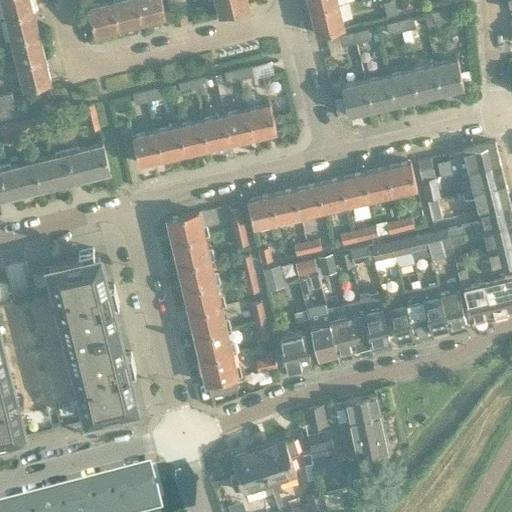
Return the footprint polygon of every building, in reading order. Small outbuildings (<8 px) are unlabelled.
[(1,0),(6,17),(33,10),(30,0),(1,0)] [(95,33),(118,27),(111,0),(107,0),(88,5),(95,33)] [(111,0),(118,27),(142,21),(136,0),(111,0)] [(161,0),(136,0),(142,21),(166,15),(161,0)] [(249,6),(247,0),(215,0),(219,14),(249,6)] [(308,0),(311,10),(339,3),(337,0),(308,0)] [(397,13),(393,0),(392,0),(384,2),(387,16),(397,13)] [(344,26),(339,3),(311,10),(317,33),(344,26)] [(432,12),(435,22),(448,18),(446,9),(432,12)] [(6,17),(11,40),(39,33),(33,10),(6,17)] [(188,22),(185,13),(172,16),(174,25),(188,22)] [(413,17),(400,20),(402,30),(415,27),(413,17)] [(402,30),(400,20),(387,23),(389,33),(402,30)] [(368,28),(354,31),(357,41),(370,38),(368,28)] [(357,41),(354,31),(341,35),(344,44),(357,41)] [(11,40),(17,63),(45,57),(39,33),(11,40)] [(51,81),(45,57),(17,63),(23,87),(51,81)] [(434,63),(441,91),(464,85),(457,58),(434,63)] [(434,63),(411,69),(418,96),(441,91),(434,63)] [(238,69),(240,78),(253,75),(251,66),(238,69)] [(227,82),(240,78),(238,69),(225,72),(227,82)] [(418,96),(411,69),(388,74),(395,102),(418,96)] [(388,74),(365,79),(372,107),(395,102),(388,74)] [(192,79),(194,89),(207,86),(205,76),(192,79)] [(181,92),(194,89),(192,79),(179,82),(181,92)] [(349,113),(372,107),(365,79),(342,85),(349,113)] [(146,90),(149,100),(162,97),(159,87),(146,90)] [(11,90),(0,93),(0,116),(17,112),(11,90)] [(135,103),(149,100),(146,90),(133,93),(135,103)] [(246,107),(253,135),(276,130),(270,102),(246,107)] [(87,117),(96,115),(93,103),(85,105),(87,117)] [(253,135),(246,107),(224,113),(230,141),(253,135)] [(230,141),(224,113),(201,118),(208,146),(230,141)] [(36,117),(38,126),(50,123),(47,114),(36,117)] [(96,115),(87,117),(90,129),(99,127),(96,115)] [(36,117),(24,120),(26,129),(38,126),(36,117)] [(208,146),(201,118),(178,124),(185,151),(208,146)] [(15,132),(26,129),(24,120),(12,123),(15,132)] [(3,135),(15,132),(12,123),(1,126),(3,135)] [(156,129),(162,157),(185,151),(178,124),(156,129)] [(162,157),(156,129),(132,135),(139,162),(162,157)] [(466,156),(468,168),(500,161),(495,141),(454,151),(456,159),(466,156)] [(102,142),(67,151),(74,178),(109,169),(102,142)] [(40,186),(74,178),(67,151),(33,159),(40,186)] [(0,167),(0,171),(6,195),(40,186),(33,159),(0,167)] [(410,160),(387,166),(393,192),(417,186),(410,160)] [(505,180),(500,161),(468,168),(471,180),(462,183),(463,190),(505,180)] [(423,179),(434,176),(431,165),(420,167),(423,179)] [(370,197),(393,192),(387,166),(363,171),(370,197)] [(346,203),(370,197),(363,171),(340,177),(346,203)] [(425,191),(437,189),(434,176),(423,179),(425,191)] [(323,208),(346,203),(340,177),(317,182),(323,208)] [(510,200),(505,180),(463,190),(465,198),(475,196),(478,207),(510,200)] [(300,214),(323,208),(317,182),(294,187),(300,214)] [(277,219),(300,214),(294,187),(271,193),(277,219)] [(253,225),(277,219),(271,193),(247,199),(253,225)] [(473,230),(511,220),(511,209),(510,200),(478,207),(481,220),(456,226),(458,233),(462,232),(473,230)] [(229,207),(233,225),(242,222),(238,204),(229,207)] [(432,218),(441,216),(439,204),(429,207),(432,218)] [(173,239),(173,241),(204,233),(198,210),(167,217),(169,222),(168,223),(169,229),(170,230),(171,234),(170,234),(171,240),(173,239)] [(411,216),(399,219),(401,229),(414,226),(411,216)] [(401,229),(399,219),(387,222),(389,231),(401,229)] [(511,241),(511,220),(473,230),(475,237),(485,235),(488,247),(511,241)] [(242,222),(233,225),(237,243),(247,240),(242,222)] [(365,227),(353,230),(355,239),(367,237),(365,227)] [(446,228),(425,233),(428,245),(449,240),(446,228)] [(343,242),(355,239),(353,230),(341,233),(343,242)] [(464,240),(462,232),(458,233),(449,236),(451,243),(464,240)] [(209,257),(204,233),(173,241),(174,245),(173,247),(174,252),(176,253),(177,257),(176,257),(177,263),(178,263),(178,264),(209,257)] [(428,245),(425,233),(408,237),(411,249),(417,271),(424,269),(419,248),(428,245)] [(408,237),(391,241),(394,253),(411,249),(408,237)] [(319,238),(307,241),(309,250),(321,248),(319,238)] [(296,253),(309,250),(307,241),(294,244),(296,253)] [(394,253),(391,241),(375,245),(378,257),(394,253)] [(481,261),(483,269),(492,266),(493,267),(511,262),(511,241),(488,247),(491,258),(481,261)] [(351,260),(369,256),(365,243),(348,248),(349,251),(351,260)] [(268,247),(259,249),(262,261),(271,259),(268,247)] [(240,254),(244,271),(254,269),(249,251),(240,254)] [(349,251),(339,253),(342,265),(352,262),(351,260),(349,251)] [(317,255),(321,269),(334,266),(330,252),(317,255)] [(467,252),(458,254),(461,265),(470,263),(467,252)] [(49,266),(86,417),(137,404),(99,254),(49,266)] [(215,280),(209,257),(178,264),(180,268),(179,270),(180,276),(181,277),(182,281),(181,281),(182,286),(184,286),(184,287),(215,280)] [(308,257),(294,261),(296,271),(311,267),(308,257)] [(283,284),(278,265),(262,268),(267,288),(283,284)] [(59,424),(86,417),(49,266),(27,272),(30,282),(10,286),(8,276),(0,278),(0,335),(24,432),(52,425),(50,417),(57,415),(59,424)] [(469,319),(489,314),(482,282),(470,284),(466,268),(458,270),(459,277),(469,319)] [(258,287),(254,269),(244,271),(248,289),(258,287)] [(506,287),(511,309),(511,308),(511,274),(499,277),(502,288),(506,287)] [(499,277),(482,282),(489,314),(511,309),(506,287),(502,288),(499,277)] [(449,291),(440,293),(447,324),(465,320),(455,278),(447,280),(449,291)] [(189,311),(221,304),(215,280),(184,287),(185,292),(184,293),(185,299),(187,300),(188,304),(187,304),(188,310),(189,309),(189,311)] [(447,324),(440,293),(438,283),(420,287),(431,328),(447,324)] [(404,291),(406,301),(414,332),(431,328),(420,287),(404,291)] [(363,310),(371,343),(389,339),(377,291),(367,294),(371,308),(363,310)] [(397,337),(414,332),(406,301),(397,304),(394,293),(386,295),(397,337)] [(251,300),(255,318),(265,316),(260,298),(251,300)] [(355,312),(346,314),(354,347),(371,343),(363,310),(360,298),(352,300),(355,312)] [(226,327),(221,304),(189,311),(190,315),(190,317),(191,322),(192,323),(193,327),(192,328),(193,333),(195,333),(195,334),(226,327)] [(335,305),(326,307),(337,352),(354,347),(346,314),(338,316),(335,305)] [(318,356),(337,352),(326,307),(315,310),(318,321),(310,323),(318,356)] [(296,322),(308,319),(306,308),(293,312),(296,322)] [(269,334),(265,316),(255,318),(259,336),(269,334)] [(200,358),(232,350),(226,327),(195,334),(196,338),(195,340),(196,346),(198,347),(199,351),(198,351),(199,357),(200,356),(200,358)] [(310,358),(303,329),(279,335),(286,364),(310,358)] [(0,438),(24,432),(0,335),(0,438)] [(237,374),(232,350),(200,358),(201,362),(200,364),(202,369),(203,370),(204,374),(203,374),(204,380),(206,380),(206,382),(208,381),(211,395),(237,389),(234,375),(237,374)] [(256,360),(258,370),(276,365),(274,356),(256,360)] [(348,419),(380,412),(376,392),(334,401),(336,410),(346,408),(348,419)] [(325,423),(321,404),(306,407),(310,426),(325,423)] [(348,419),(352,438),(384,431),(380,412),(348,419)] [(308,434),(311,447),(333,442),(330,429),(308,434)] [(389,451),(384,431),(352,438),(357,458),(389,451)] [(258,447),(275,497),(278,507),(283,505),(278,491),(282,489),(278,477),(296,471),(290,454),(298,451),(293,437),(286,440),(285,438),(258,447)] [(333,442),(311,447),(314,459),(335,454),(333,442)] [(270,498),(275,497),(258,447),(232,456),(237,473),(230,475),(235,489),(242,487),(243,489),(261,483),(265,495),(269,494),(270,498)] [(302,454),(305,464),(312,462),(310,452),(302,454)] [(157,511),(149,480),(26,511),(157,511)] [(345,482),(323,490),(329,507),(351,499),(345,482)] [(314,511),(323,509),(317,490),(305,494),(308,503),(280,511),(314,511)] [(246,511),(242,500),(231,504),(233,511),(246,511)]
